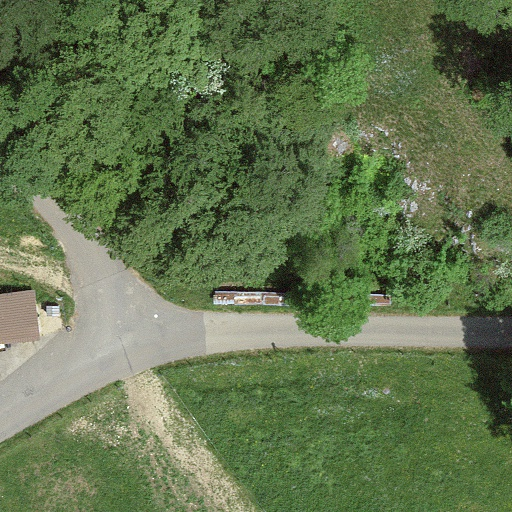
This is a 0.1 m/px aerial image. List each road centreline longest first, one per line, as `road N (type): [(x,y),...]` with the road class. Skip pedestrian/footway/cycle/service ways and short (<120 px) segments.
road 1 (unclassified): [(511,333),(145,331),(0,436)]
road 2 (track): [(145,331),(23,175),(0,160)]
